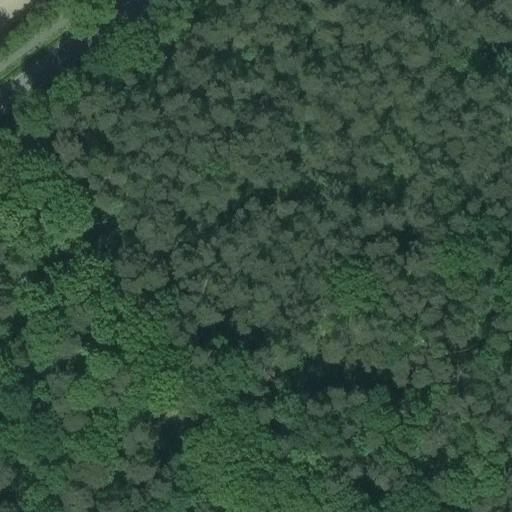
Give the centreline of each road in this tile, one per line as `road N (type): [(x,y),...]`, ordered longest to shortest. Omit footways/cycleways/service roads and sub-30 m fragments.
road 1 (track): [(240,511),(0,231)]
road 2 (tertiary): [(142,0),(0,104)]
